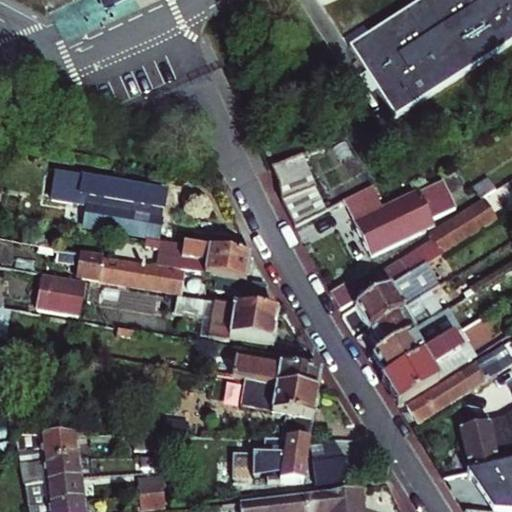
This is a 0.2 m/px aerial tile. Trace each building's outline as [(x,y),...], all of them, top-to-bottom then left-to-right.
[(96,0),(103,15),(136,0),(96,0)] [(511,0),(427,0),(353,48),(402,119),(511,47),(511,0)] [(85,231),(115,236),(156,243),(166,179),(124,173),(119,210),(89,206),(85,231)] [(297,174),(268,186),(274,202),(303,189),(297,174)] [(448,179),(428,190),(442,216),(462,206),(448,179)] [(486,199),(500,190),(494,181),(480,189),(486,199)] [(390,290),(393,288),(426,267),(446,254),(444,251),(511,209),(511,192),(508,185),(500,190),(486,199),(488,202),(435,235),(439,241),(384,275),(381,277),(390,290)] [(359,215),(351,215),(373,257),(444,221),(442,216),(428,190),(386,211),(383,204),(369,211),(359,215)] [(285,211),(293,227),(322,212),(311,206),(296,200),(287,198),(283,201),(285,211)] [(178,272),(205,277),(207,259),(202,259),(201,263),(181,260),(183,247),(156,243),(115,236),(114,244),(146,250),(144,260),(179,266),(178,272)] [(209,240),(208,252),(250,259),(245,246),(209,240)] [(250,259),(208,252),(183,247),(181,260),(201,263),(202,259),(207,259),(205,277),(214,278),(241,283),(247,284),(250,259)] [(74,277),(176,295),(179,275),(77,257),(74,277)] [(357,311),(370,333),(435,292),(440,288),(426,267),(393,288),(390,290),(357,311)] [(239,299),(241,283),(214,278),(211,294),(239,299)] [(40,280),(35,312),(77,318),(82,287),(40,280)] [(247,284),(241,283),(239,299),(237,311),(263,315),(266,287),(247,284)] [(350,284),(329,297),(339,313),(361,300),(350,284)] [(370,333),(383,354),(448,313),(435,292),(370,333)] [(0,309),(27,314),(28,304),(6,299),(0,297),(0,309)] [(237,311),(177,301),(174,317),(212,323),(208,339),(227,342),(228,339),(272,347),(278,318),(263,315),(237,311)] [(374,360),(386,380),(464,333),(451,312),(448,313),(383,354),(374,360)] [(397,408),(479,357),(464,333),(386,380),(382,382),(397,408)] [(502,368),(511,362),(503,348),(408,407),(418,423),(503,370),(502,368)] [(235,360),(231,380),(244,382),(316,394),(317,395),(320,373),(235,360)] [(307,443),(316,394),(244,382),(239,411),(281,417),(277,442),(282,442),(307,443)] [(511,413),(502,421),(511,444),(511,413)] [(511,450),(511,444),(502,421),(488,422),(487,416),(467,420),(469,427),(460,428),(470,475),(500,468),(497,453),(511,450)] [(41,462),(80,461),(75,438),(12,436),(15,455),(17,463),(25,463),(23,451),(39,452),(41,462)] [(164,440),(132,439),(133,454),(166,453),(164,440)] [(277,442),(248,442),(246,464),(255,464),(254,482),(304,485),(307,443),(282,442),(277,442)] [(334,443),(309,442),(315,491),(347,487),(334,443)] [(41,462),(45,485),(83,482),(80,461),(41,462)] [(21,486),(45,485),(41,462),(25,463),(17,463),(21,486)] [(511,511),(511,465),(500,468),(470,475),(467,476),(489,511),(511,511)] [(138,498),(162,495),(161,480),(136,483),(138,498)] [(83,482),(45,485),(49,506),(87,502),(83,482)] [(221,484),(223,502),(238,500),(236,482),(221,484)] [(45,485),(21,486),(25,508),(49,506),(45,485)] [(357,511),(366,511),(363,490),(354,491),(357,511)] [(357,511),(354,491),(239,506),(240,511),(357,511)] [(141,511),(164,510),(162,495),(138,498),(139,511),(141,511)] [(88,511),(87,502),(49,506),(50,511),(88,511)]
